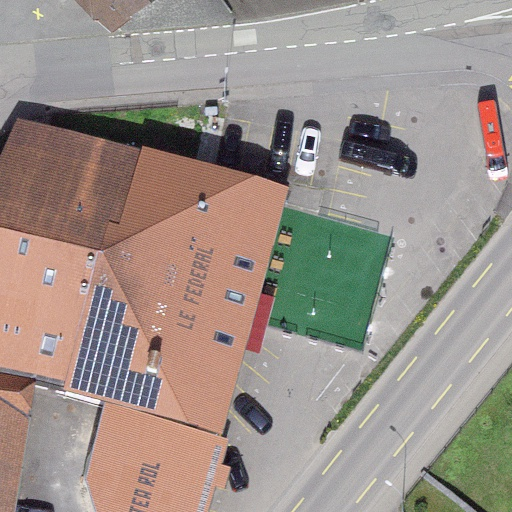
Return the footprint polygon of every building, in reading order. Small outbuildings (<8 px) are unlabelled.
[(126,0),(93,0),(107,15),(126,0)] [(105,276),(65,395),(161,422),(216,436),(248,319),(279,201),(38,134),(9,241),(105,276)] [(0,237),(0,377),(31,386),(65,395),(105,276),(9,241),(0,237)] [(0,511),(8,511),(31,386),(0,377),(0,511)] [(216,436),(161,422),(150,470),(135,511),(194,511),(205,482),(216,436)]
